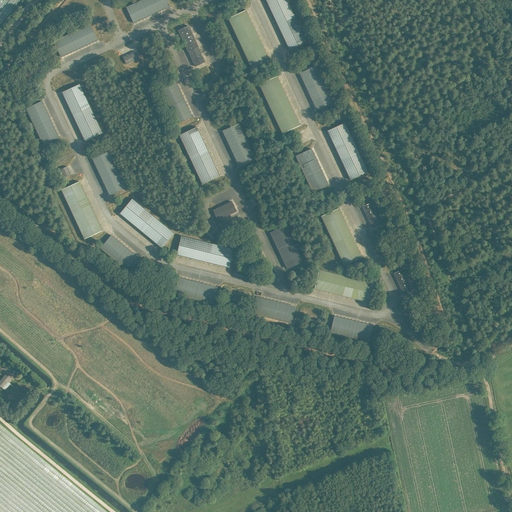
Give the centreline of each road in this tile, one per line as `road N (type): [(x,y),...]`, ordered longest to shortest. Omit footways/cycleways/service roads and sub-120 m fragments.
road 1 (track): [(481,364),(423,214),(324,0)]
road 2 (track): [(451,328),(407,371),(273,339)]
road 3 (track): [(273,339),(127,312)]
road 4 (track): [(511,503),(481,364)]
